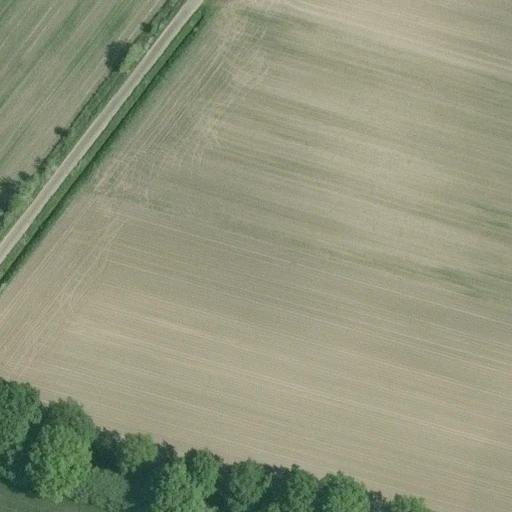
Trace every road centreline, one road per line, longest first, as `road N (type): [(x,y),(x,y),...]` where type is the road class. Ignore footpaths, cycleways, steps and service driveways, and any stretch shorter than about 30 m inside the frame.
road 1 (unclassified): [(195,0),(0,254)]
road 2 (track): [(0,451),(232,511)]
